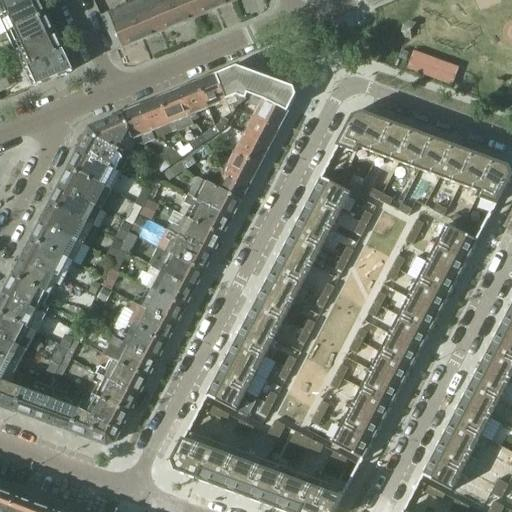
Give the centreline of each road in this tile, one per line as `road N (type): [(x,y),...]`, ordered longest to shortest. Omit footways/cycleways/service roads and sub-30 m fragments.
road 1 (residential): [(511,145),(365,89),(345,96),(136,490)]
road 2 (residential): [(377,511),(511,253)]
road 3 (residential): [(114,92),(299,20)]
road 4 (residential): [(136,490),(0,441)]
road 5 (residential): [(0,244),(54,143),(53,115)]
